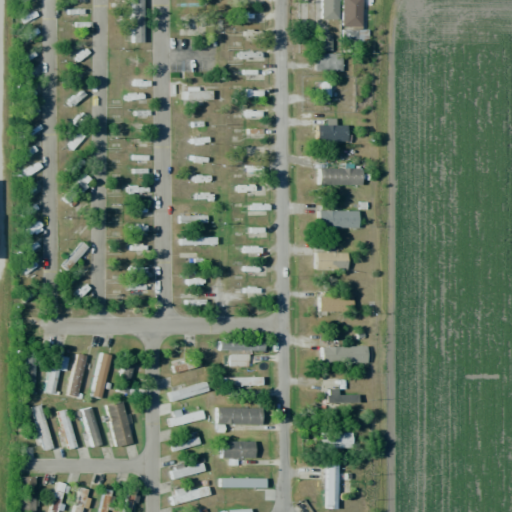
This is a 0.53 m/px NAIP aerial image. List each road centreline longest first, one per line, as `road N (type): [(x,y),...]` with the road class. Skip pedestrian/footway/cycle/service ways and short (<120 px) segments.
road 1 (residential): [(46,0),(49,326),(281,326)]
road 2 (residential): [(281,511),(281,0)]
road 3 (residential): [(157,0),(161,326)]
road 4 (residential): [(98,326),(98,0)]
road 5 (residential): [(150,326),(150,511)]
road 6 (residential): [(10,469),(150,465)]
